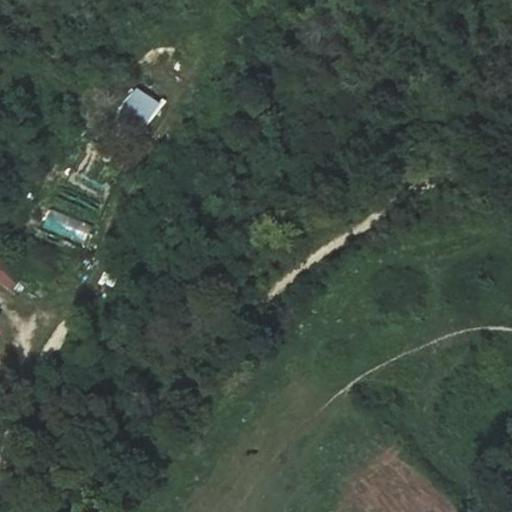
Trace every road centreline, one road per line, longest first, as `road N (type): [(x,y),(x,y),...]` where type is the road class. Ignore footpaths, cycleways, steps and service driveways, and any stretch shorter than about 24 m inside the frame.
road 1 (track): [(78,511),(130,434),(211,347),(322,249),(446,170),(511,165)]
road 2 (track): [(0,481),(33,375),(17,320),(0,304)]
